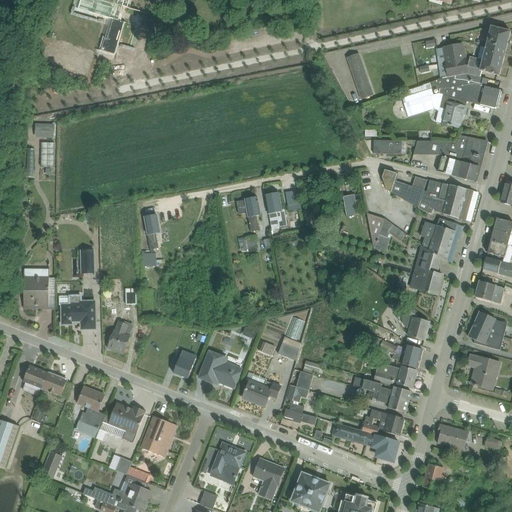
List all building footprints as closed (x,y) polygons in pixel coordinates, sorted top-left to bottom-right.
[(75,0),(73,9),(110,20),(102,50),(116,54),(125,21),(120,20),(125,5),(130,6),(131,0),(75,0)] [(491,28),(485,51),(506,56),(511,33),(491,28)] [(356,51),(344,56),(359,94),(371,90),(356,51)] [(480,72),(500,78),(506,56),(485,51),(480,72)] [(422,59),(423,68),(433,67),(432,58),(422,59)] [(480,105),(495,110),(500,92),(485,87),(480,105)] [(443,124),(461,129),(467,107),(448,103),(443,124)] [(367,121),(367,131),(380,130),(380,120),(367,121)] [(55,125),(36,124),(35,139),(54,139),(55,125)] [(418,132),(417,146),(443,150),(445,135),(418,132)] [(456,162),(481,169),(487,145),(463,138),(456,162)] [(405,140),(374,141),(374,158),(405,157),(405,140)] [(54,143),(41,143),(42,169),(55,168),(54,143)] [(452,177),(477,184),(481,169),(456,162),(452,177)] [(501,203),(511,205),(511,184),(506,183),(501,203)] [(442,215),(467,222),(474,192),(450,186),(442,215)] [(270,215),(282,213),(278,194),(266,196),(270,215)] [(262,216),(259,197),(236,201),(240,217),(247,216),(250,233),(260,231),(258,217),(262,216)] [(374,213),(375,242),(392,242),(390,212),(374,213)] [(157,213),(141,215),(144,244),(160,242),(157,213)] [(428,250),(447,262),(458,225),(438,219),(428,250)] [(494,231),(511,236),(511,230),(511,222),(497,219),(494,231)] [(264,233),(267,243),(273,241),(270,231),(264,233)] [(494,231),(491,243),(508,247),(511,236),(494,231)] [(81,269),(97,269),(96,243),(81,243),(81,269)] [(160,243),(152,243),(152,260),(161,260),(160,243)] [(488,255),(505,260),(508,247),(491,243),(488,255)] [(483,271),(511,278),(511,264),(487,258),(483,271)] [(410,289),(439,298),(445,276),(416,268),(410,289)] [(23,309),(50,310),(50,278),(23,278),(23,309)] [(475,299),(501,305),(505,289),(479,283),(475,299)] [(139,284),(124,284),(125,300),(139,299),(139,284)] [(83,331),(96,331),(96,303),(62,304),(62,326),(72,326),(71,323),(83,323),(83,331)] [(295,332),(304,332),(305,313),(296,313),(295,332)] [(480,313),(474,326),(491,333),(504,337),(507,323),(496,321),(480,313)] [(407,337),(426,343),(431,323),(412,318),(407,337)] [(106,349),(124,356),(135,328),(117,321),(106,349)] [(468,341),(501,350),(504,337),(491,333),(474,326),(468,341)] [(298,344),(272,336),(269,345),(276,347),(274,353),(293,359),(298,344)] [(406,347),(403,356),(422,361),(424,352),(406,347)] [(174,375),(188,381),(198,357),(183,351),(174,375)] [(217,384),(234,391),(243,370),(228,364),(229,360),(210,352),(198,379),(215,387),(217,384)] [(471,387),(494,393),(502,364),(470,355),(467,368),(475,370),(471,387)] [(400,366),(419,371),(422,361),(403,356),(400,366)] [(302,391),(307,393),(318,360),(307,357),(305,365),(297,362),(285,401),(298,405),(302,391)] [(43,390),(49,374),(30,366),(24,383),(26,383),(23,391),(38,397),(41,389),(43,390)] [(401,368),(399,376),(417,381),(419,374),(401,368)] [(62,397),(67,382),(68,381),(49,374),(43,390),(42,391),(61,398),(62,397)] [(396,385),(414,390),(417,381),(399,376),(396,385)] [(356,388),(357,378),(347,377),(347,388),(356,388)] [(242,401),(265,410),(273,390),(250,381),(242,401)] [(97,439),(106,415),(99,412),(105,396),(85,388),(78,405),(88,409),(86,414),(83,413),(80,422),(79,422),(75,431),(97,439)] [(395,389),(392,398),(410,403),(413,394),(395,389)] [(389,409),(407,415),(410,403),(392,398),(389,409)] [(106,415),(97,439),(103,442),(106,434),(123,441),(123,439),(134,444),(146,412),(134,407),(133,410),(117,404),(112,418),(106,415)] [(367,429),(399,438),(405,419),(372,410),(367,429)] [(142,448),(166,457),(178,426),(154,417),(142,448)] [(0,420),(0,453),(8,423),(0,420)] [(333,436),(371,448),(375,435),(337,423),(333,436)] [(435,443),(465,450),(469,432),(440,424),(435,443)] [(369,459),(394,466),(401,443),(376,436),(369,459)] [(481,436),(479,446),(493,449),(495,439),(481,436)] [(209,474),(220,478),(227,463),(240,469),(247,451),(223,441),(209,474)] [(488,450),(483,466),(490,468),(495,452),(488,450)] [(45,452),(38,472),(47,476),(55,455),(45,452)] [(131,467),(133,463),(115,456),(110,468),(116,471),(116,472),(127,476),(131,467)] [(258,495),(272,500),(285,467),(260,457),(252,477),(264,481),(258,495)] [(423,486),(440,490),(445,467),(428,464),(423,486)] [(128,476),(148,484),(152,476),(131,467),(127,476),(128,476)] [(291,501),(318,511),(320,511),(332,483),(303,471),(291,501)] [(149,485),(148,484),(128,476),(125,483),(125,482),(121,492),(115,490),(113,495),(95,488),(94,492),(86,488),(84,494),(98,500),(117,508),(124,511),(127,511),(129,511),(131,507),(142,511),(143,511),(147,502),(150,503),(151,500),(148,499),(151,492),(147,490),(149,485)] [(204,504),(215,508),(220,493),(209,489),(204,504)] [(346,493),(340,511),(374,511),(377,502),(346,493)] [(102,511),(115,511),(117,508),(98,500),(95,508),(101,511),(102,511)] [(419,502),(416,511),(434,511),(436,507),(419,502)]
